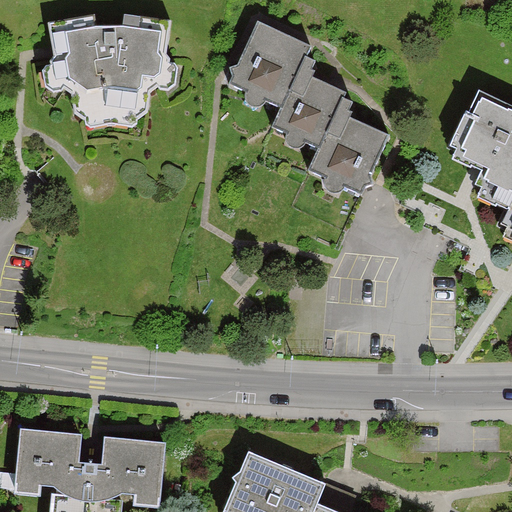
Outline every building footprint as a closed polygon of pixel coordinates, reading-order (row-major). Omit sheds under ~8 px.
[(96,26),(56,27),(57,91),(86,91),(86,134),(146,133),(145,82),(171,82),(170,26),(96,26)] [(328,61),(264,30),(238,86),(290,112),(271,153),(366,199),(393,141),(355,124),(364,106),(317,83),(328,61)] [(511,112),(488,100),(455,163),(511,197),(511,112)] [(86,445),(26,438),(19,502),(58,507),(57,511),(164,511),(171,450),(112,444),(108,476),(83,473),(86,445)] [(327,511),(335,495),(258,462),(236,511),(327,511)]
